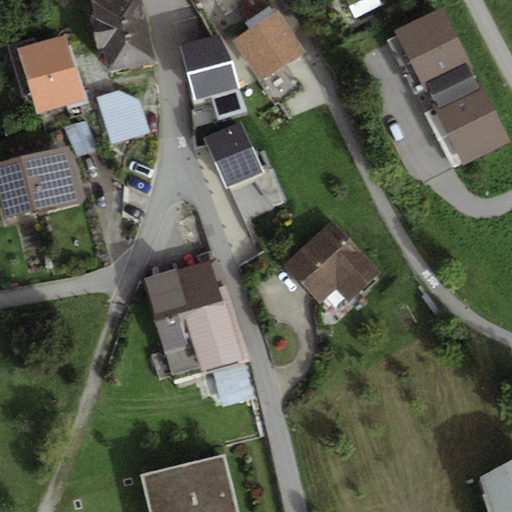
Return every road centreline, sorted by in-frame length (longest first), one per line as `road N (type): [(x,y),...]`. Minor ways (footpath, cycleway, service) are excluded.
road 1 (residential): [(272,0),(305,43),(400,237),(446,301),(511,341)]
road 2 (residential): [(295,511),(247,321),(188,151)]
road 3 (residential): [(127,281),(45,511)]
road 4 (residential): [(188,151),(155,0)]
road 5 (residential): [(188,151),(127,281)]
road 6 (residential): [(127,281),(0,301)]
